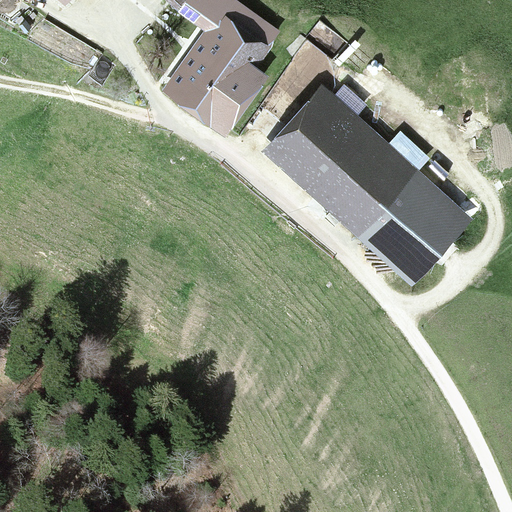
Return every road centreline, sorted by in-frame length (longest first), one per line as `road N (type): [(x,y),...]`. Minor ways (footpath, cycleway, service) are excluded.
road 1 (track): [(180,115),(0,78)]
road 2 (track): [(180,115),(111,49),(39,0)]
